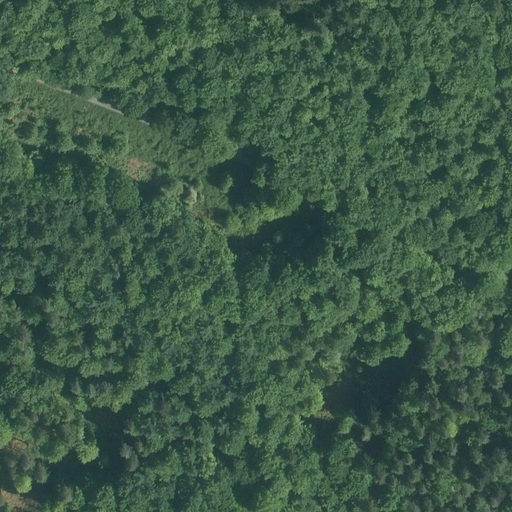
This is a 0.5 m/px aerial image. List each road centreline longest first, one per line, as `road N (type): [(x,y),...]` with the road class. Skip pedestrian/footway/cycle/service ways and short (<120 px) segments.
road 1 (track): [(330,186),(0,57)]
road 2 (track): [(330,186),(199,511)]
road 3 (track): [(406,0),(330,186)]
road 4 (track): [(511,260),(330,186)]
